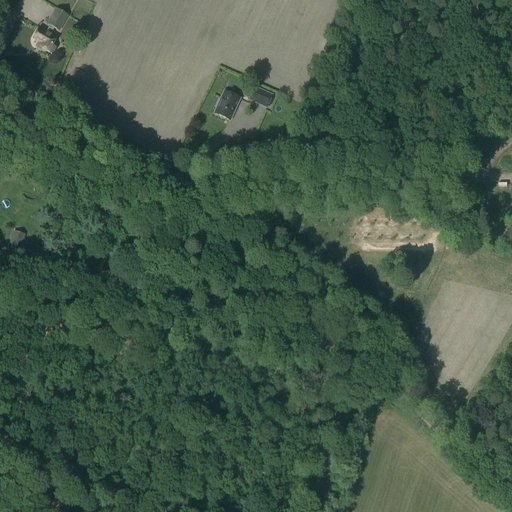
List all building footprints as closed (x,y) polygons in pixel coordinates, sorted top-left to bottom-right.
[(59,32),(68,17),(57,10),(48,25),(50,27),(47,33),(39,28),(33,39),(39,43),(36,46),(51,55),(55,49),(52,47),(56,39),(50,35),(54,29),(59,32)] [(272,97),(255,89),(249,101),(267,109),(272,97)] [(216,108),(217,108),(215,115),(229,121),(239,99),(224,93),(221,101),(220,100),(216,108)] [(472,198),(464,198),(463,203),(462,203),(460,226),(472,227),(474,204),(472,204),(472,198)] [(19,252),(24,236),(14,233),(9,249),(19,252)]
